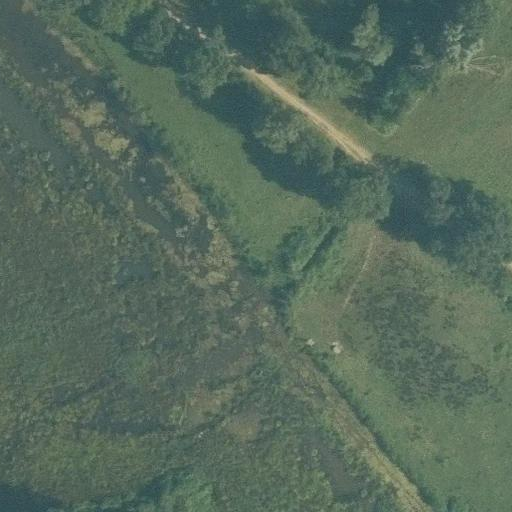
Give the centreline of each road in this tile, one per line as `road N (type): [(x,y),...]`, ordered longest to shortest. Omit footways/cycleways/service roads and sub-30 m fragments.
road 1 (track): [(155,0),(511,264)]
road 2 (track): [(308,111),(363,0)]
